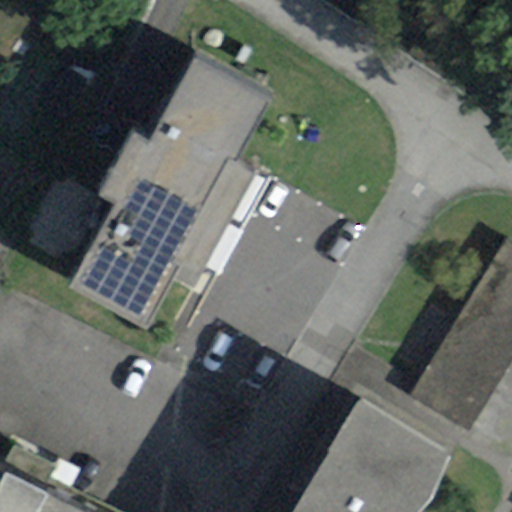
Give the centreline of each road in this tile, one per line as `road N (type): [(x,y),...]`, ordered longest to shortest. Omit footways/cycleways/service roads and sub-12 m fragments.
road 1 (residential): [(453,108),(217,511)]
road 2 (residential): [(290,0),(453,108)]
